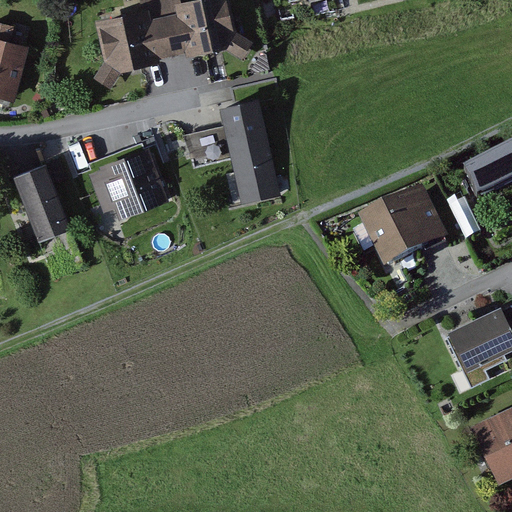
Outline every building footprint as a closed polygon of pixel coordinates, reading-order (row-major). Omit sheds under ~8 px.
[(160,13),(100,25),(107,60),(94,79),(112,90),(122,75),(160,69),(158,60),(188,54),(189,61),(233,53),(247,62),(258,45),(239,33),(232,0),(218,0),(183,7),(181,0),(157,0),(160,13)] [(29,51),(0,43),(0,99),(16,103),(29,51)] [(254,197),(295,189),(276,98),(235,106),(254,197)] [(196,116),(198,137),(221,135),(219,114),(196,116)] [(152,153),(101,170),(119,222),(169,205),(152,153)] [(511,158),(471,178),(483,205),(511,191),(511,158)] [(53,168),(18,180),(40,244),(75,232),(53,168)] [(427,197),(363,225),(385,276),(450,247),(427,197)] [(511,337),(502,314),(447,337),(465,380),(511,360),(511,337)] [(511,414),(477,430),(502,487),(511,482),(511,414)]
